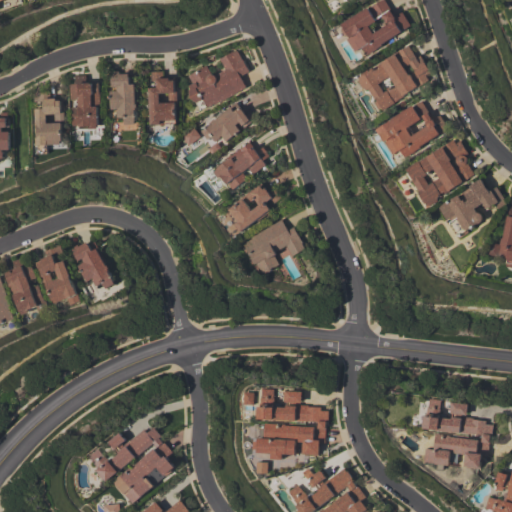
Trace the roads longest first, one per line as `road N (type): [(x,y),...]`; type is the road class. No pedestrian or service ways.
road 1 (residential): [(248,0),(354,267),(358,341),(383,425),(464,511)]
road 2 (residential): [(0,462),(84,390),(184,347),(248,338),(358,341),(511,362)]
road 3 (residential): [(229,511),(206,457),(174,273),(143,233),(99,216),(0,249)]
road 4 (residential): [(0,86),(41,67),(100,51),(167,48),(257,16)]
road 5 (residential): [(511,157),(468,100),(432,0)]
